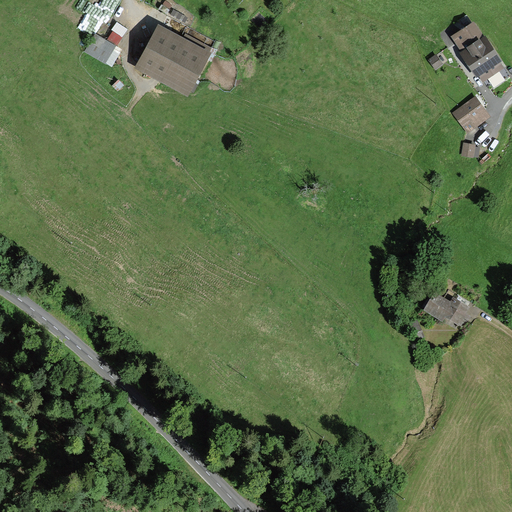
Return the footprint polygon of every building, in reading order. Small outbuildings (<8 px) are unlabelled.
[(503,67),(499,61),(502,59),(485,33),(483,35),(473,19),(450,35),(460,49),(458,51),(476,76),(478,75),(482,81),(503,67)] [(183,32),(181,36),(156,22),(131,66),(186,96),(211,52),(207,50),(209,46),(183,32)] [(119,34),(120,34),(121,34),(122,34),(122,33),(123,33),(123,32),(124,31),(124,30),(124,29),(123,28),(123,27),(122,27),(122,26),(121,26),(120,26),(119,26),(118,26),(117,26),(117,27),(116,28),(116,29),(115,29),(115,30),(115,31),(116,31),(116,32),(117,33),(118,34),(119,34)] [(115,45),(94,32),(83,50),(104,63),(115,45)] [(444,63),(436,53),(428,59),(435,69),(444,63)] [(449,77),(445,71),(440,74),(444,81),(449,77)] [(491,115),(474,94),(451,111),(467,132),(491,115)] [(479,155),(480,145),(476,144),(476,142),(464,140),(462,154),(474,156),(474,155),(479,155)] [(469,305),(452,295),(450,299),(434,290),(423,308),(442,320),(445,315),(463,326),(471,314),(465,311),(469,305)] [(425,337),(418,319),(407,324),(415,342),(425,337)]
